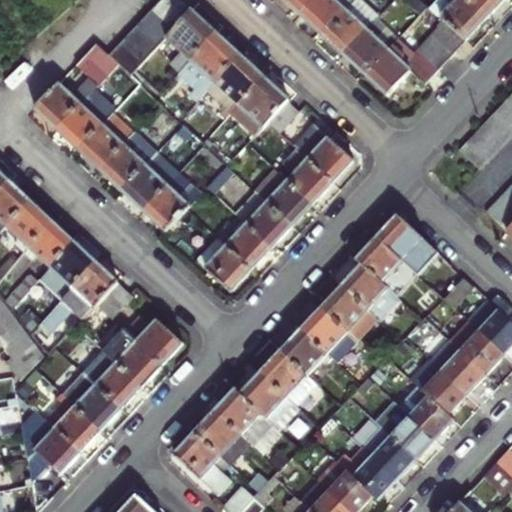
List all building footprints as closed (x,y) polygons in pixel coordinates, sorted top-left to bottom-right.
[(184,0),(165,0),(156,10),(166,20),(184,0)] [(184,0),(166,20),(179,32),(199,11),(187,0),(184,0)] [(286,0),(303,15),(317,0),(286,0)] [(317,0),(303,16),(324,36),(349,10),(358,0),(317,0)] [(358,0),(349,10),(324,36),(345,56),(346,55),(374,24),(375,23),(379,18),(381,16),(364,0),(358,0)] [(417,0),(414,0),(408,7),(418,17),(426,8),(417,0)] [(441,15),(452,4),(447,0),(435,0),(430,5),(441,15)] [(446,20),(469,41),(479,29),(489,18),(470,0),(447,0),(452,4),(441,15),(446,20)] [(470,0),(489,18),(499,7),(505,0),(470,0)] [(156,10),(145,21),(168,43),(179,32),(166,20),(156,10)] [(182,75),(222,33),(199,11),(179,32),(168,43),(179,54),(170,63),(182,75)] [(346,55),(345,56),(365,75),(367,73),(394,43),(396,41),(400,36),(379,18),(375,23),(374,24),(346,55)] [(441,25),(431,36),(454,57),(469,41),(446,20),(441,25)] [(145,21),(135,32),(158,54),(168,43),(145,21)] [(135,32),(124,43),(147,65),(158,54),(135,32)] [(199,103),(209,92),(243,55),(222,33),(182,75),(196,89),(191,95),(199,103)] [(400,36),(396,41),(413,56),(417,52),(400,36)] [(431,36),(417,52),(440,73),(454,57),(431,36)] [(394,43),(367,73),(390,94),(413,69),(430,85),(436,77),(413,56),(396,41),(394,43)] [(114,53),(126,65),(136,76),(147,65),(124,43),(114,53)] [(95,80),(79,97),(66,85),(36,115),(58,136),(99,93),(126,65),(114,53),(104,44),(82,67),(95,80)] [(440,73),(417,52),(413,56),(436,77),(440,73)] [(232,114),(266,77),(243,55),(209,92),(232,114)] [(367,73),(365,75),(387,97),(390,94),(367,73)] [(253,143),(271,124),(292,102),(266,77),(232,114),(227,119),(253,143)] [(110,103),(121,114),(131,102),(120,91),(110,103)] [(58,136),(79,157),(119,116),(121,114),(110,103),(99,93),(58,136)] [(511,104),(507,100),(496,111),(511,126),(511,104)] [(292,102),(271,124),(283,136),(305,113),(293,101),(292,102)] [(509,140),(511,137),(511,126),(496,111),(488,120),(509,140)] [(141,138),(119,116),(79,157),(101,178),(141,138)] [(509,140),(488,120),(478,131),(500,151),(509,140)] [(189,127),(180,136),(202,158),(205,156),(212,149),(189,127)] [(491,161),(500,151),(478,131),(469,140),(491,161)] [(353,168),(315,133),(298,150),(337,186),(353,168)] [(101,178),(121,198),(161,156),(141,138),(101,178)] [(482,170),(491,161),(469,140),(460,149),(482,170)] [(212,149),(205,156),(220,171),(227,164),(212,149)] [(300,175),(291,184),(316,208),(326,197),(337,186),(298,150),(286,162),(300,175)] [(121,198),(143,219),(183,178),(161,156),(121,198)] [(0,199),(19,180),(0,161),(0,199)] [(232,168),(222,179),(232,189),(242,178),(232,168)] [(306,219),(316,208),(291,184),(280,174),(260,195),(295,230),(306,219)] [(183,178),(143,219),(164,240),(204,198),(183,178)] [(0,226),(7,233),(13,227),(14,226),(39,200),(19,180),(0,199),(0,226)] [(511,210),(511,191),(509,189),(500,199),(511,210)] [(286,239),(295,230),(260,195),(240,216),(251,227),(276,250),(286,239)] [(511,224),(511,210),(500,199),(490,209),(509,228),(511,224)] [(36,247),(61,221),(39,200),(14,226),(13,227),(7,233),(16,242),(29,254),(32,251),(36,247)] [(423,272),(441,252),(402,214),(391,224),(383,233),(413,262),(420,269),(423,272)] [(57,267),(81,241),(61,221),(36,247),(32,251),(29,254),(35,260),(49,274),(52,271),(57,267)] [(511,243),(511,224),(509,228),(503,234),(511,243)] [(266,261),(276,250),(251,227),(231,248),(256,272),(266,261)] [(420,269),(413,262),(383,233),(372,244),(360,257),(366,263),(392,287),(397,292),(420,269)] [(237,291),(256,272),(231,248),(220,237),(201,257),(237,291)] [(42,282),(65,303),(103,262),(81,241),(57,267),(52,271),(49,274),(42,282)] [(12,247),(24,259),(29,254),(16,242),(12,247)] [(24,259),(30,264),(35,260),(29,254),(24,259)] [(0,273),(0,284),(21,262),(15,256),(0,273)] [(40,328),(49,336),(73,311),(87,323),(103,306),(125,283),(103,262),(65,303),(44,324),(40,328)] [(392,287),(366,263),(358,272),(349,282),(378,311),(383,306),(378,302),(392,287)] [(6,302),(13,312),(37,287),(28,278),(6,302)] [(476,286),(467,278),(449,298),(458,306),(476,286)] [(364,342),(386,319),(378,311),(349,282),(338,293),(327,305),(352,330),(364,342)] [(117,320),(139,297),(125,283),(103,306),(117,320)] [(386,319),(405,299),(397,292),(392,287),(378,302),(383,306),(378,311),(386,319)] [(0,333),(18,323),(0,297),(0,333)] [(508,354),(511,350),(511,321),(491,300),(472,320),(508,354)] [(335,348),(352,330),(327,305),(317,316),(307,327),(337,355),(339,352),(335,348)] [(20,320),(32,337),(40,328),(44,324),(30,310),(20,320)] [(155,328),(145,318),(131,333),(166,366),(186,345),(162,322),(155,328)] [(508,354),(472,320),(453,341),(489,375),(508,354)] [(18,377),(22,377),(23,381),(46,361),(18,323),(0,333),(0,344),(12,361),(8,364),(18,377)] [(332,360),(337,355),(307,327),(296,338),(287,348),(313,372),(328,356),(332,360)] [(345,363),(364,342),(352,330),(335,348),(339,352),(337,355),(345,363)] [(131,333),(112,353),(122,363),(147,387),(156,377),(166,366),(131,333)] [(471,394),(489,375),(453,341),(435,361),(471,394)] [(313,372),(287,348),(276,359),(265,371),(295,399),(298,396),(294,392),(313,372)] [(417,384),(425,392),(450,417),(471,394),(435,361),(415,382),(417,384)] [(147,387),(122,363),(99,386),(125,410),(136,398),(147,387)] [(40,387),(50,377),(43,370),(24,389),(33,399),(42,389),(40,387)] [(303,407),(295,399),(265,371),(256,381),(246,391),(285,427),(303,407)] [(303,407),(325,384),(313,372),(294,392),(298,396),(295,399),(303,407)] [(70,396),(106,430),(117,419),(125,410),(99,386),(87,373),(67,393),(70,396)] [(362,389),(367,394),(379,382),(374,377),(367,384),(362,389)] [(421,396),(425,392),(417,384),(400,402),(413,416),(427,401),(421,396)] [(246,391),(241,386),(231,397),(221,408),(257,442),(267,452),(288,430),(285,427),(246,391)] [(96,440),(106,430),(70,396),(67,393),(65,391),(60,396),(65,401),(51,416),(55,420),(85,450),(86,451),(96,440)] [(436,438),(453,419),(450,417),(425,392),(421,396),(427,401),(413,416),(436,438)] [(27,411),(29,423),(43,408),(36,402),(27,411)] [(417,458),(436,438),(413,416),(400,402),(380,423),(384,427),(389,431),(417,458)] [(43,408),(29,423),(34,454),(37,450),(62,473),(74,461),(85,450),(55,420),(51,416),(43,408)] [(235,465),(257,442),(221,408),(210,420),(199,432),(232,463),(235,465)] [(397,480),(417,458),(389,431),(384,427),(364,447),(374,457),(397,480)] [(226,469),(232,463),(199,432),(180,452),(223,494),(237,479),(226,469)] [(511,441),(501,453),(511,463),(511,441)] [(378,500),(397,480),(374,457),(364,447),(351,460),(346,455),(339,461),(346,468),(377,498),(378,500)] [(286,470),(297,458),(286,448),(275,460),(286,470)] [(34,454),(36,467),(45,457),(37,450),(34,454)] [(485,511),(487,510),(511,483),(511,463),(501,453),(445,511),(485,511)] [(286,488),(306,467),(297,458),(286,470),(277,479),(281,483),(286,488)] [(332,493),(351,511),(363,511),(377,498),(346,468),(339,461),(338,460),(319,480),(321,482),(332,493)] [(264,493),(275,482),(265,473),(255,484),(264,493)] [(268,507),(276,499),(271,494),(281,483),(277,479),(275,482),(264,493),(258,499),(268,507)] [(310,511),(351,511),(332,493),(321,482),(301,503),(307,509),(310,511)] [(135,485),(115,507),(120,511),(172,511),(173,511),(145,484),(135,485)] [(245,511),(258,499),(244,485),(225,506),(228,509),(231,511),(245,511)] [(310,511),(307,509),(301,503),(296,498),(284,510),(286,511),(310,511)] [(245,511),(268,511),(270,510),(268,507),(258,499),(245,511)] [(489,511),(487,510),(485,511),(511,511),(511,502),(502,511),(489,511)]
